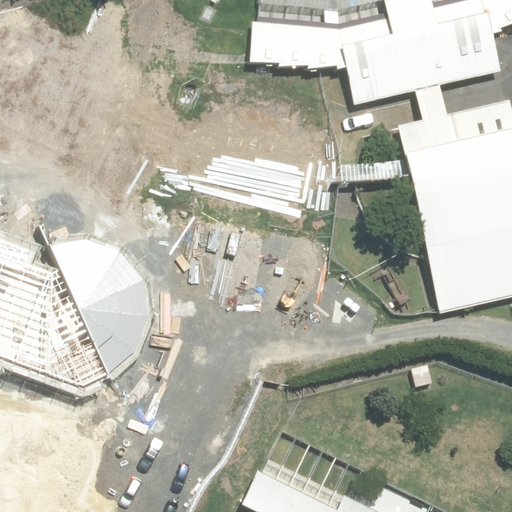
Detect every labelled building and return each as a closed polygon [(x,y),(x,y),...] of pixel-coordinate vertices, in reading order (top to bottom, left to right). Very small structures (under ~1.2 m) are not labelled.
[(249,61),(249,69),(351,70),(360,104),(416,92),(442,86),(502,72),(499,34),(511,27),(511,0),(473,0),(341,30),(251,21),(249,61)] [(91,76),(122,104),(152,71),(192,65),(185,19),(135,27),(91,76)] [(424,122),(395,129),(401,160),(406,180),(436,309),(511,291),(511,102),(452,116),(442,86),(416,92),(424,122)] [(281,134),(239,129),(215,147),(229,148),(220,208),(283,217),(291,167),(304,169),(281,134)] [(290,174),(289,183),(348,183),(406,180),(401,160),(348,169),(317,168),(309,168),(290,174)] [(0,351),(81,379),(106,365),(114,375),(156,341),(168,298),(166,246),(121,202),(81,195),(25,196),(0,193),(0,351)] [(347,511),(269,473),(249,511),(347,511)]
